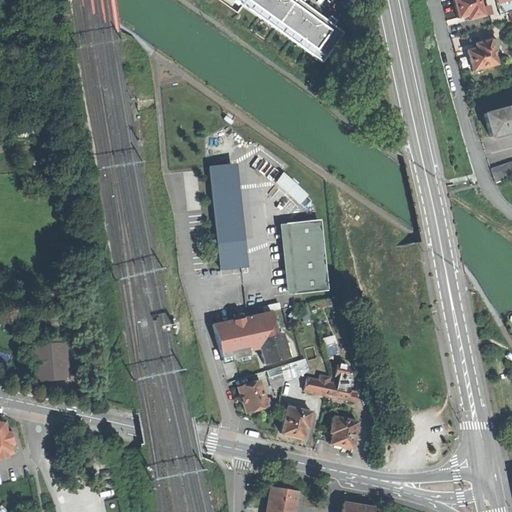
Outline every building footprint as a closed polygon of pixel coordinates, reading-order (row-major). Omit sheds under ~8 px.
[(293,0),(231,0),(320,66),(343,34),(293,0)] [(481,9),(478,0),(452,0),(455,9),(458,19),(467,17),(468,21),(483,16),(483,15),(489,14),(487,7),(481,9)] [(511,12),(511,0),(495,0),(500,16),(508,13),(511,12)] [(470,61),(472,72),(496,65),(492,48),(498,46),(496,40),(490,41),(489,40),(475,44),(476,49),(467,52),(470,61)] [(487,126),(490,137),(511,131),(511,106),(484,114),(487,126)] [(490,169),(495,183),(511,177),(511,162),(511,163),(490,169)] [(208,168),(209,180),(230,178),(229,165),(208,168)] [(275,182),(297,203),(303,196),(281,175),(275,182)] [(220,271),(241,269),(230,178),(209,180),(220,271)] [(310,202),(303,196),(297,203),(303,209),(310,202)] [(286,225),(293,294),(324,291),(316,221),(286,225)] [(264,308),(265,313),(281,310),(280,305),(264,308)] [(265,314),(267,322),(283,319),(281,311),(265,314)] [(260,352),(263,364),(287,357),(280,334),(256,341),(260,352)] [(33,345),(36,382),(66,379),(63,343),(33,345)] [(0,358),(8,359),(8,352),(0,351),(0,358)] [(304,359),(286,365),(290,376),(307,370),(304,359)] [(337,377),(336,385),(348,387),(349,380),(351,380),(347,367),(345,366),(345,365),(339,364),(339,365),(336,364),(334,377),(337,377)] [(286,365),(279,367),(282,374),(284,381),(291,379),(290,376),(286,365)] [(266,372),(268,378),(282,374),(279,367),(266,372)] [(303,392),(325,396),(328,383),(318,381),(306,379),(303,392)] [(258,381),(237,388),(240,400),(245,414),(267,407),(258,381)] [(336,385),(328,383),(325,396),(347,401),(348,395),(350,388),(348,387),(336,385)] [(311,413),(287,407),(281,434),(283,434),(290,436),(295,437),(302,439),(305,429),(307,429),(311,413)] [(357,423),(332,417),(329,434),(331,434),(329,445),(336,446),(341,447),(341,449),(348,450),(349,449),(351,449),(357,423)] [(0,459),(7,458),(6,455),(13,453),(11,446),(13,446),(8,429),(6,430),(4,422),(0,420),(0,459)] [(283,491),(270,489),(265,511),(292,511),(296,494),(283,491)]
